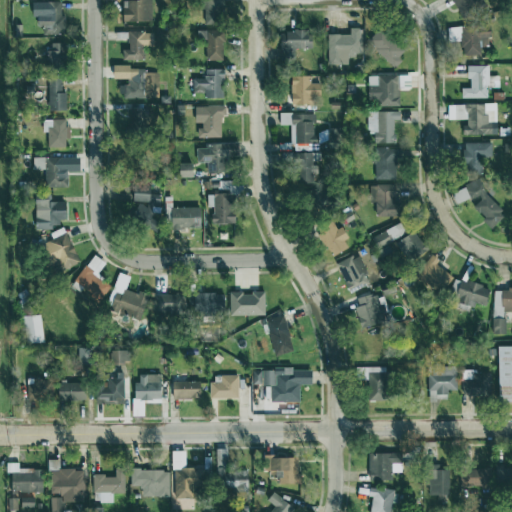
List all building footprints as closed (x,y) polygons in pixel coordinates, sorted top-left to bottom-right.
[(130,0),(120,1),(120,21),(150,20),(149,0),(130,0)] [(221,0),(202,0),(202,24),(221,25),(221,0)] [(449,0),(456,13),(480,1),(479,0),(444,0),(445,2),(449,0)] [(58,2),(29,2),(29,17),(34,16),(35,27),(41,27),(41,34),(64,34),(63,16),(58,17),(58,2)] [(446,42),(460,41),(460,55),(478,54),(478,47),(488,46),(487,25),(445,28),(446,42)] [(325,35),(326,65),(346,64),(346,56),(361,55),(360,28),(347,29),(348,34),(325,35)] [(391,67),(404,53),(379,29),(366,44),(391,67)] [(120,50),(120,60),(142,59),(141,31),(126,31),(126,49),(120,50)] [(221,60),(221,31),(195,31),(194,40),(204,40),(203,60),(221,60)] [(292,49),(309,49),(309,31),(278,32),(279,61),(292,61),(292,49)] [(48,50),(43,51),(43,63),(62,63),(61,43),(48,43),(48,50)] [(487,66),(466,66),(466,88),(461,88),(461,98),(486,99),(487,66)] [(190,79),(190,93),(202,92),(202,98),(221,98),(221,69),(202,69),(202,79),(190,79)] [(125,70),(124,85),(118,85),(118,96),(156,97),(157,71),(125,70)] [(365,76),(366,100),(375,100),(375,107),(397,106),(396,75),(365,76)] [(307,76),(288,76),(289,105),(308,105),(308,97),(317,96),(317,83),(307,84),(307,76)] [(47,111),(64,110),(64,92),(59,92),(59,79),(46,79),(47,111)] [(79,88),(67,88),(67,104),(79,105),(79,88)] [(490,134),(490,123),(495,123),(494,104),(445,105),(445,120),(462,120),(462,135),(490,134)] [(223,107),(199,107),(199,128),(195,128),(195,137),(218,137),(218,116),(223,116),(223,107)] [(371,144),(392,143),(391,120),(397,120),(397,111),(365,112),(366,133),(371,133),(371,144)] [(312,114),(277,114),(277,126),(287,126),(288,143),(313,143),(312,114)] [(65,120),(41,119),(41,132),(45,133),(45,147),(63,148),(63,139),(65,139),(65,120)] [(489,143),(461,143),(460,174),(479,174),(479,158),(489,158),(489,143)] [(194,146),(194,163),(204,162),(205,173),(226,172),(225,157),(233,156),(233,144),(194,146)] [(372,180),(394,180),(395,148),(373,148),(372,180)] [(313,183),(312,166),(309,166),(309,153),(292,153),(293,184),(313,183)] [(76,157),(31,158),(31,170),(43,170),(43,188),(65,187),(65,172),(76,172),(76,157)] [(454,207),(472,199),(481,221),(495,215),(480,179),(449,192),(454,207)] [(129,202),(131,202),(129,226),(155,228),(158,195),(147,194),(148,187),(130,185),(129,202)] [(367,185),(368,202),(373,202),(374,217),(392,217),(392,185),(367,185)] [(305,189),(302,208),(322,210),(324,192),(305,189)] [(210,224),(231,224),(230,194),(205,194),(205,207),(210,207),(210,224)] [(49,202),(49,195),(32,195),(33,229),(57,229),(57,220),(63,220),(63,202),(49,202)] [(197,207),(168,208),(168,229),(197,228),(197,207)] [(345,248),(342,241),(346,238),(339,227),(335,229),(328,219),(312,229),(330,257),(345,248)] [(374,249),(402,235),(396,224),(369,238),(374,249)] [(48,233),(50,239),(37,246),(51,275),(77,263),(61,227),(48,233)] [(424,249),(410,231),(399,239),(397,236),(388,243),(394,252),(395,252),(404,264),(424,249)] [(99,301),(109,285),(95,276),(104,263),(91,254),(72,283),(99,301)] [(334,263),(347,293),(368,284),(355,254),(334,263)] [(437,261),(429,254),(413,274),(438,294),(450,278),(434,264),(437,261)] [(128,276),(117,272),(110,291),(114,292),(108,310),(137,320),(145,296),(124,289),(128,276)] [(451,302),(471,307),(472,304),(483,306),(488,288),(451,278),(447,295),(453,296),(451,302)] [(491,318),(501,318),(501,312),(511,312),(511,289),(492,289),(491,318)] [(376,291),(354,299),(357,306),(351,308),(359,329),(386,319),(376,291)] [(227,316),(263,315),(262,292),(227,293),(227,316)] [(221,293),(191,294),(191,313),(221,313),(221,293)] [(153,312),(176,311),(176,294),(152,295),(153,312)] [(20,316),(21,344),(40,343),(38,315),(20,316)] [(290,352),(282,315),(264,319),(272,356),(290,352)] [(503,334),(503,319),(490,319),(490,334),(503,334)] [(511,346),(494,347),(495,403),(511,402),(511,346)] [(128,363),(128,351),(107,351),(108,363),(128,363)] [(365,380),(366,401),(383,401),(382,367),(353,367),(354,380),(365,380)] [(453,367),(427,367),(426,401),(445,401),(445,390),(453,390),(453,367)] [(308,371),(250,372),(250,385),(259,384),(259,386),(267,386),(268,396),(274,395),(274,403),(297,402),(297,393),(291,393),(291,385),(308,385),(308,371)] [(459,396),(488,397),(488,372),(460,371),(459,396)] [(121,372),(113,373),(113,378),(104,378),(104,381),(93,382),(93,404),(122,403),(121,372)] [(131,417),(142,416),(142,404),(158,403),(157,374),(137,375),(137,383),(130,383),(131,417)] [(209,398),(236,398),(236,376),(209,376),(209,398)] [(50,379),(26,380),(27,400),(50,399),(50,379)] [(170,382),(169,399),(197,399),(197,382),(170,382)] [(82,402),(82,383),(55,383),(55,401),(82,402)] [(246,491),(245,470),(226,471),(226,449),(213,450),(214,492),(246,491)] [(366,470),(354,471),(355,481),(389,481),(389,473),(398,472),(397,453),(366,454),(366,470)] [(295,457),(263,458),(263,478),(276,478),(276,484),(296,484),(295,457)] [(82,503),(81,469),(58,470),(58,460),(47,460),(48,493),(59,493),(59,498),(48,498),(48,511),(64,511),(64,504),(82,503)] [(40,492),(40,469),(17,469),(17,463),(4,463),(4,473),(8,473),(8,492),(40,492)] [(446,470),(437,470),(437,465),(424,464),(422,497),(445,498),(446,470)] [(511,468),(501,468),(501,464),(493,464),(492,489),(511,489),(511,468)] [(122,493),(122,468),(113,468),(112,476),(91,475),(90,492),(122,493)] [(128,486),(139,486),(139,496),(166,497),(167,470),(128,469),(128,486)] [(458,486),(487,486),(487,469),(458,469),(458,486)] [(370,497),(367,511),(388,511),(392,490),(367,487),(366,496),(370,497)] [(289,511),(292,510),(271,492),(264,500),(272,507),(266,511),(289,511)] [(18,508),(32,509),(32,498),(18,497),(18,508)] [(16,510),(16,498),(7,498),(6,510),(16,510)]
